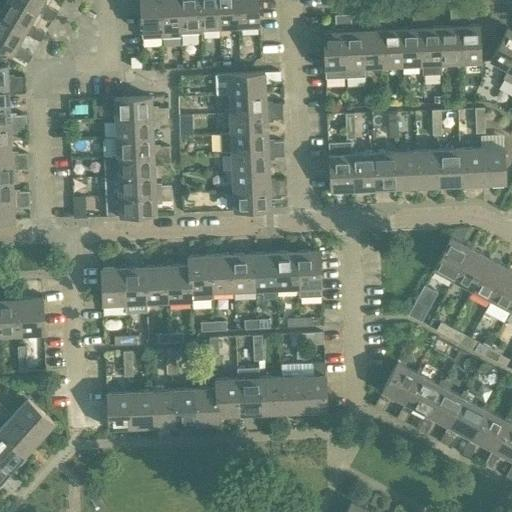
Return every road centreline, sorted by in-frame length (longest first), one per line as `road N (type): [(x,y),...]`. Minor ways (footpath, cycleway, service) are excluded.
road 1 (residential): [(44,236),(40,73),(116,69),(113,0)]
road 2 (residential): [(302,224),(69,235)]
road 3 (residential): [(302,224),(291,0)]
road 4 (residential): [(78,421),(69,235)]
road 5 (residential): [(356,402),(349,222)]
road 6 (residential): [(511,232),(477,215),(349,222)]
